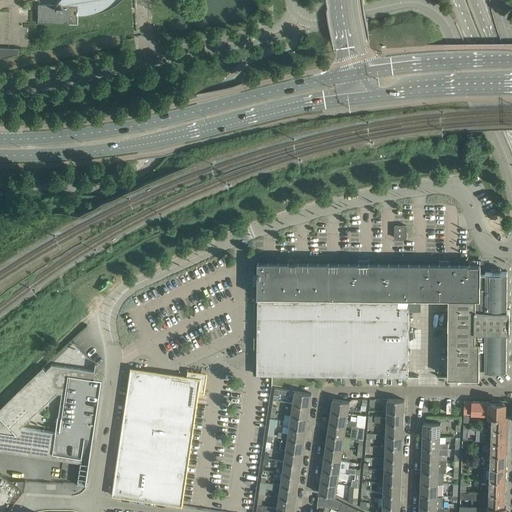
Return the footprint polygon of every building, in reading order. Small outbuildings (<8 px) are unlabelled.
[(58,0),(54,5),(37,4),(37,11),(37,23),(46,23),(46,22),(68,23),(68,24),(70,24),(77,24),(77,16),(86,15),(95,14),(104,10),(112,6),(119,1),(119,0),(58,0)] [(0,57),(18,53),(18,48),(0,47),(0,57)] [(408,226),(395,225),(395,238),(408,238),(408,226)] [(509,309),(507,309),(507,271),(485,271),(485,273),(480,273),(480,263),(258,261),(258,270),(250,277),(250,280),(258,288),(257,375),(408,376),(409,298),(449,298),(448,377),(479,377),(479,367),(484,367),(484,369),(506,370),(507,332),(509,332),(509,309)] [(15,392),(6,401),(0,407),(0,449),(48,457),(63,459),(80,461),(76,483),(76,484),(77,484),(77,483),(85,484),(101,379),(93,378),(95,363),(94,363),(94,364),(93,371),(51,365),(45,370),(42,368),(42,367),(33,375),(24,384),(15,392)] [(131,369),(113,494),(181,504),(198,393),(205,394),(208,373),(187,370),(186,377),(131,369)] [(311,394),(294,391),(293,403),(309,405),(311,394)] [(333,399),(331,411),(348,413),(350,402),(333,399)] [(387,399),(387,411),(404,411),(404,400),(387,399)] [(492,415),(492,402),(491,402),(464,401),(464,414),(468,415),(482,415),(492,415)] [(505,415),(505,402),(492,402),(492,415),(505,415)] [(309,405),(293,403),(291,415),(308,417),(309,405)] [(329,422),(346,425),(356,426),(356,422),(347,420),(348,413),(331,411),(329,422)] [(375,422),(386,423),(403,423),(404,411),(387,411),(387,418),(383,417),(383,416),(375,416),(375,422)] [(276,412),(271,412),(269,423),(277,425),(278,419),(275,418),(276,412)] [(306,429),(308,417),(291,415),(284,414),(283,425),(289,426),(306,429)] [(487,415),(486,428),(491,428),(506,428),(506,422),(507,422),(508,417),(507,417),(507,415),(505,415),(492,415),(487,415)] [(344,437),(346,425),(329,422),(327,434),(344,437)] [(403,435),(403,423),(386,423),(386,434),(403,435)] [(423,423),(423,435),(440,435),(440,423),(423,423)] [(304,441),(306,429),(289,426),(288,433),(279,431),(278,437),(281,437),(287,438),(304,441)] [(358,427),(356,439),(359,440),(363,440),(364,434),(364,428),(359,427),(358,427)] [(468,427),(468,433),(476,434),(476,441),(491,441),(506,441),(506,440),(507,440),(507,435),(506,435),(506,428),(491,428),(486,428),(477,427),(468,427)] [(327,434),(326,446),(343,449),(349,450),(351,439),(344,438),(344,437),(327,434)] [(386,434),(385,446),(402,447),(403,435),(386,434)] [(440,442),(440,435),(423,435),(422,446),(448,448),(449,448),(449,443),(440,442)] [(280,449),(286,450),(303,452),(304,441),(287,438),(281,437),(280,449)] [(506,441),(491,441),(490,454),(505,454),(505,453),(506,453),(506,448),(505,448),(506,441)] [(326,446),(324,458),(341,460),(343,449),(326,446)] [(385,446),(385,458),(402,459),(402,447),(385,446)] [(422,446),(422,458),(439,459),(439,453),(448,454),(448,448),(422,446)] [(301,464),(303,452),(286,450),(284,461),(301,464)] [(490,454),(490,467),(505,467),(505,461),(506,461),(506,456),(505,456),(505,454),(490,454)] [(349,461),(341,460),(324,458),(322,469),(339,472),(355,474),(360,475),(361,469),(355,469),(348,468),(349,461)] [(385,458),(384,470),(401,471),(402,459),(385,458)] [(439,459),(422,458),(421,470),(443,471),(446,471),(446,459),(439,459)] [(299,476),(301,464),(284,461),(275,460),(274,465),(283,467),(282,473),(299,476)] [(489,480),(504,480),(504,474),(505,474),(506,469),(505,469),(505,467),(490,467),(484,467),(483,480),(489,480)] [(349,473),(339,472),(322,469),(320,481),(337,484),(338,477),(348,479),(349,473)] [(384,470),(384,482),(401,483),(401,471),(384,470)] [(421,482),(438,483),(443,483),(443,471),(421,470),(421,482)] [(282,473),(280,485),(297,487),(299,476),(282,473)] [(10,480),(23,490),(24,481),(10,480)] [(489,493),(504,493),(504,492),(505,492),(505,487),(504,487),(504,480),(489,480),(489,493)] [(335,495),(337,484),(320,481),(318,493),(335,495)] [(383,492),(383,494),(400,495),(401,483),(384,482),(383,492)] [(421,482),(420,494),(437,495),(438,483),(421,482)] [(296,499),(297,487),(280,485),(279,497),(296,499)] [(470,505),(503,506),(503,505),(504,505),(504,500),(504,493),(489,493),(465,492),(460,492),(459,499),(471,500),(470,505)] [(383,494),(383,506),(400,506),(400,495),(383,494)] [(420,494),(420,506),(437,507),(437,506),(442,507),(443,496),(437,496),(437,495),(420,494)] [(334,504),(339,507),(341,502),(332,498),(318,496),(317,504),(332,507),(334,504)] [(294,511),(296,499),(279,497),(277,508),(294,511)] [(336,511),(344,511),(345,511),(348,505),(341,502),(339,507),(339,508),(338,510),(336,511)]
